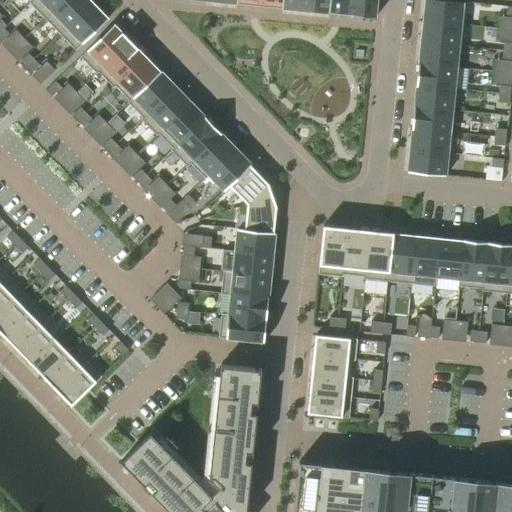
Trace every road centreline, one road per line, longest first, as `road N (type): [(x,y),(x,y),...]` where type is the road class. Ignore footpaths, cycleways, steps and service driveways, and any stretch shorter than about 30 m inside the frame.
road 1 (residential): [(302,179),(270,443)]
road 2 (residential): [(127,0),(302,179)]
road 3 (residential): [(270,443),(511,464)]
road 4 (residential): [(394,0),(372,186)]
road 5 (residential): [(372,186),(511,201)]
